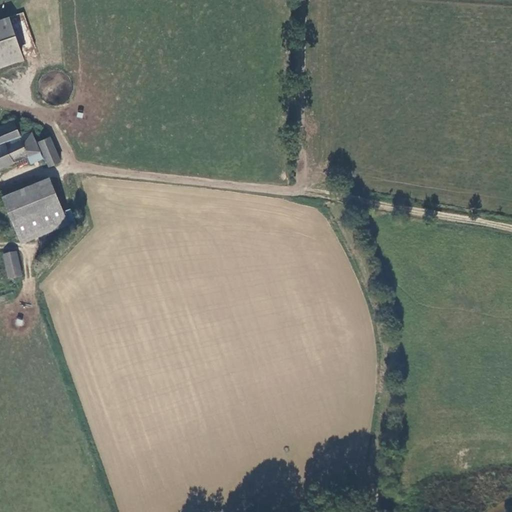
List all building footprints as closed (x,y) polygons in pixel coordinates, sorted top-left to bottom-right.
[(0,20),(0,60),(22,53),(10,17),(0,20)] [(14,122),(0,127),(0,168),(28,157),(39,153),(31,134),(20,138),(14,122)] [(60,162),(49,136),(38,141),(49,166),(60,162)] [(41,157),(39,153),(28,157),(31,162),(41,157)] [(50,180),(3,200),(15,227),(17,233),(18,217),(25,205),(52,183),(50,180)] [(67,223),(52,183),(25,205),(18,217),(17,233),(21,242),(67,223)] [(9,278),(21,274),(17,251),(4,254),(9,278)]
